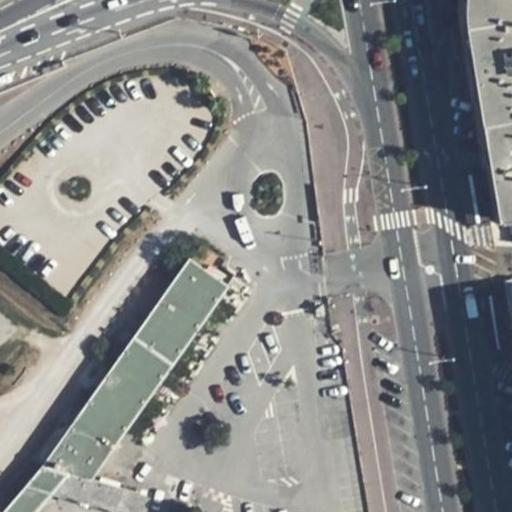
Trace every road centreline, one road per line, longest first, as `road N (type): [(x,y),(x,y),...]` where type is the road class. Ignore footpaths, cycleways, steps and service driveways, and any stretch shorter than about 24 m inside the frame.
road 1 (unknown): [(274,66),(0,426)]
road 2 (secondary): [(494,511),(424,79)]
road 3 (secondary): [(379,123),(442,511)]
road 4 (primary): [(233,0),(290,18),(320,39),(379,123)]
road 5 (primary): [(0,40),(125,0)]
road 6 (secondary): [(359,0),(379,123)]
